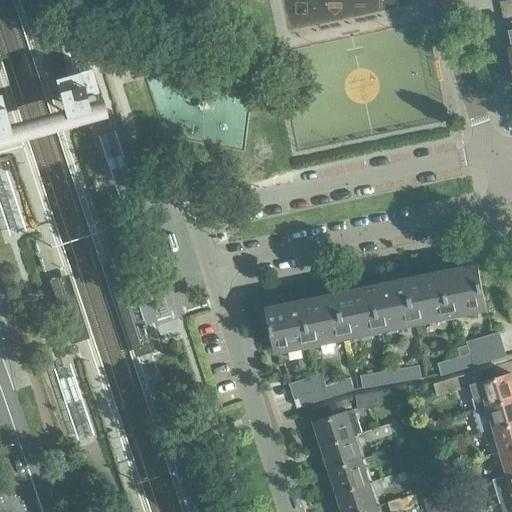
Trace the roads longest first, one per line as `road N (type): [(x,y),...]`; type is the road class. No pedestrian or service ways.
road 1 (unclassified): [(491,150),(209,214),(198,234),(206,259),(221,266)]
road 2 (unclassified): [(221,266),(511,203)]
road 3 (residential): [(288,511),(224,302),(221,266)]
road 4 (unclassified): [(491,150),(441,0)]
road 5 (primary): [(44,511),(0,384)]
